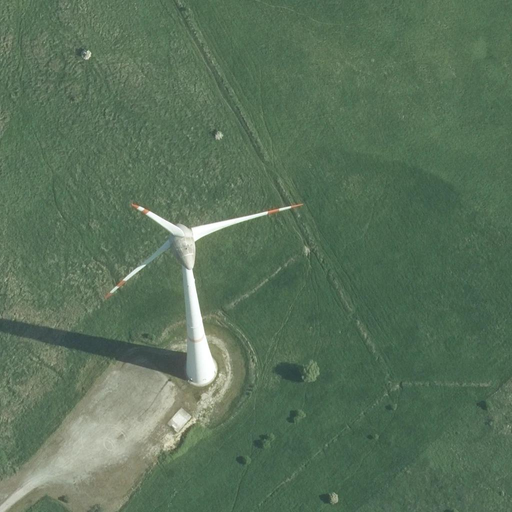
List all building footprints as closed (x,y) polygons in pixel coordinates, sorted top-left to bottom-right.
[(192,379),(208,384),(212,372),(196,367),(192,379)] [(184,430),(191,422),(182,414),(175,422),(184,430)] [(164,455),(180,437),(175,433),(159,451),(164,455)] [(159,443),(161,445),(158,448),(160,449),(169,440),(165,436),(159,443)] [(122,511),(128,503),(123,500),(115,511),(122,511)]
